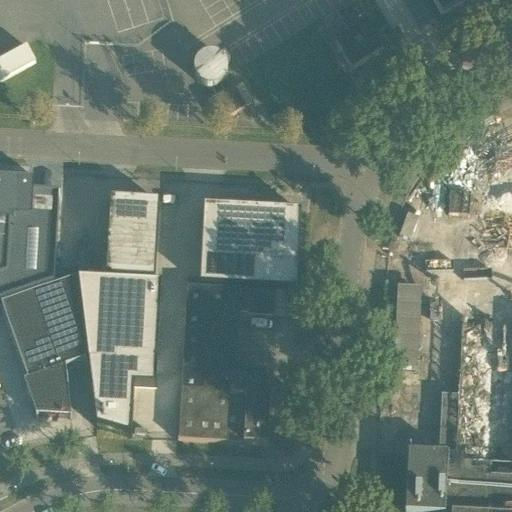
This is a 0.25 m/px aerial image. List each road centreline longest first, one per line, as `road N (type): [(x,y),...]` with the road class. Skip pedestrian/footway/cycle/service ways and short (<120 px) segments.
road 1 (residential): [(0,151),(383,174)]
road 2 (unclassified): [(352,503),(354,273),(383,174)]
road 3 (unclassified): [(352,503),(98,495),(43,511)]
road 4 (unclassified): [(383,174),(439,104),(511,63)]
